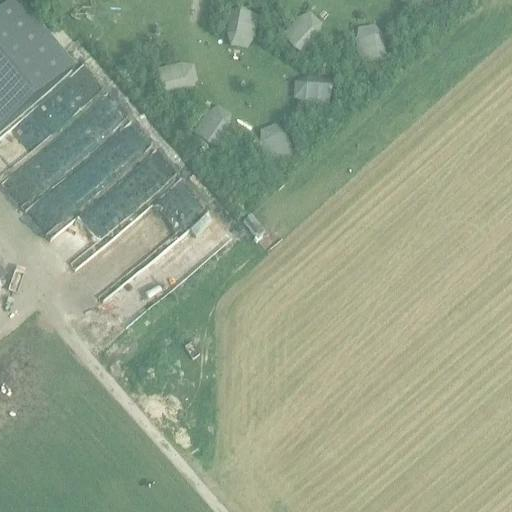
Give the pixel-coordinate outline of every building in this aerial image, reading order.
[(0,133),(72,72),(14,4),(0,15),(0,133)] [(254,41),(258,17),(232,12),(226,36),(231,49),(247,51),(254,41)] [(303,56),(319,39),(323,26),(311,14),(298,19),(283,38),(303,56)] [(387,62),(383,38),(357,42),(361,67),(387,62)] [(194,67),(182,65),(157,71),(164,99),(187,93),(199,83),(194,67)] [(329,108),(332,80),(308,79),(295,83),(294,101),(306,106),(329,108)] [(231,131),(232,117),(218,108),(206,116),(194,135),(217,150),(231,131)] [(285,136),(275,126),(261,133),(262,145),(271,168),(295,157),(285,136)]
